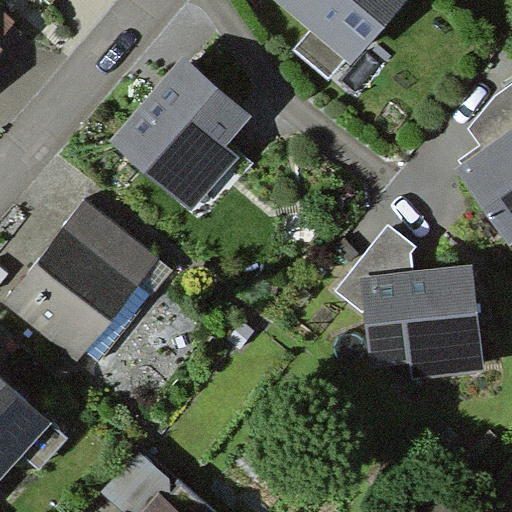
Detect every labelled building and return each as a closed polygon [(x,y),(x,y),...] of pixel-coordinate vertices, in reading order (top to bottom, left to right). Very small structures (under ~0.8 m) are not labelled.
[(379,0),(297,0),(347,40),(379,0)] [(0,65),(12,51),(0,41),(0,65)] [(242,101),(180,51),(114,132),(177,182),(242,101)] [(511,221),(511,116),(458,156),(508,225),(511,221)] [(145,251),(84,201),(6,296),(67,347),(145,251)] [(475,336),(465,258),(362,271),(372,348),(475,336)] [(0,468),(43,421),(0,381),(0,468)] [(192,511),(162,486),(139,511),(192,511)]
